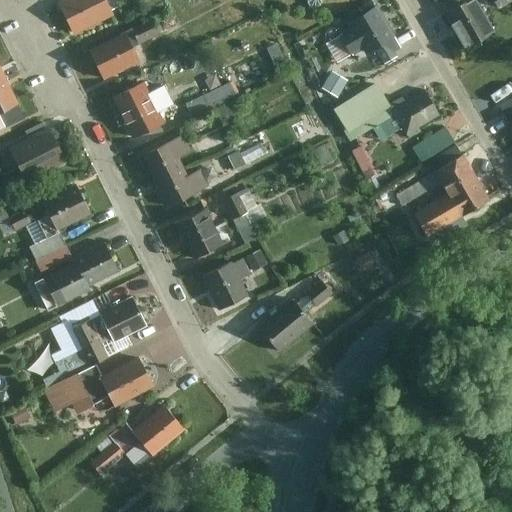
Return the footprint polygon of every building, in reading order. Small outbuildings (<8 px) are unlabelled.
[(105,0),(63,0),(58,3),(74,34),(113,14),(105,0)] [(473,0),(468,0),(441,15),(461,50),(492,33),(473,0)] [(490,0),(496,9),(509,0),(490,0)] [(391,37),(374,9),(347,25),(349,29),(338,36),(350,56),(361,49),(364,53),(391,37)] [(154,19),(131,30),(139,46),(162,34),(154,19)] [(125,33),(89,51),(104,80),(140,62),(125,33)] [(337,69),(327,87),(344,96),(354,78),(337,69)] [(5,79),(0,81),(0,130),(24,119),(5,79)] [(229,84),(186,105),(192,117),(209,108),(210,111),(235,97),(229,84)] [(145,85),(114,99),(133,138),(163,124),(158,114),(174,105),(165,86),(149,95),(145,85)] [(406,134),(437,115),(422,90),(391,110),(406,134)] [(511,97),(496,107),(507,126),(511,122),(511,97)] [(420,163),(453,143),(444,128),(410,148),(420,163)] [(240,168),(277,152),(267,130),(230,147),(240,168)] [(48,132),(11,151),(27,180),(64,161),(48,132)] [(141,158),(155,183),(183,168),(178,158),(191,151),(183,135),(141,158)] [(367,143),(356,149),(370,177),(381,172),(367,143)] [(488,200),(461,156),(431,175),(443,195),(413,214),(427,236),(488,200)] [(189,178),(183,168),(155,183),(169,210),(209,187),(200,170),(189,178)] [(76,186),(42,203),(57,232),(90,216),(76,186)] [(237,195),(222,203),(244,245),(267,233),(261,220),(253,224),(237,195)] [(206,209),(178,223),(195,259),(223,245),(206,209)] [(46,222),(34,227),(41,241),(52,235),(46,222)] [(30,249),(36,261),(65,248),(60,236),(30,249)] [(74,264),(33,284),(47,313),(90,291),(88,287),(120,272),(106,243),(72,260),(74,264)] [(71,260),(65,248),(36,261),(41,273),(71,260)] [(267,264),(260,251),(247,258),(253,271),(267,264)] [(231,263),(203,277),(220,310),(248,296),(241,281),(252,276),(244,259),(232,265),(231,263)] [(333,294),(322,282),(306,295),(317,308),(333,294)] [(146,325),(133,298),(100,315),(113,342),(146,325)] [(314,327),(294,302),(260,328),(280,354),(314,327)] [(107,359),(90,322),(71,331),(81,352),(54,364),(62,381),(107,359)] [(76,376),(91,406),(108,398),(115,409),(152,388),(136,360),(100,378),(96,367),(76,376)] [(91,406),(76,376),(43,392),(55,414),(70,406),(75,415),(91,406)] [(136,470),(184,431),(163,406),(133,432),(141,444),(125,457),(136,470)] [(114,445),(90,464),(100,476),(124,457),(114,445)]
